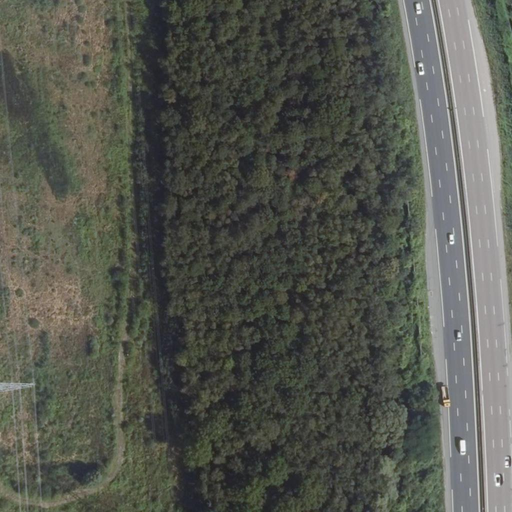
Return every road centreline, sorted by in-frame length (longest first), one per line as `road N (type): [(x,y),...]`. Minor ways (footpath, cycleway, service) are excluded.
road 1 (track): [(72,511),(101,507),(124,484),(134,458),(124,366),(135,247),(121,0)]
road 2 (motorway): [(500,511),(482,226),(449,0)]
road 3 (motorway): [(417,0),(459,334),(466,511)]
